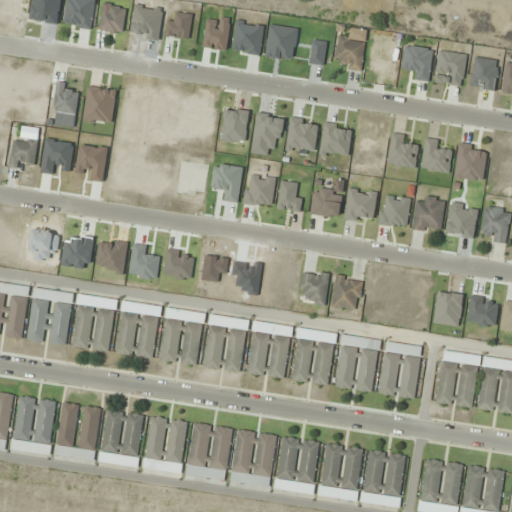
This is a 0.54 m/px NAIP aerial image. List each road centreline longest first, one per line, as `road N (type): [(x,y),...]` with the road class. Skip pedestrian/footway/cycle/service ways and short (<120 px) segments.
road 1 (residential): [(0,41),(511,126)]
road 2 (residential): [(0,363),(511,444)]
road 3 (residential): [(511,274),(0,194)]
